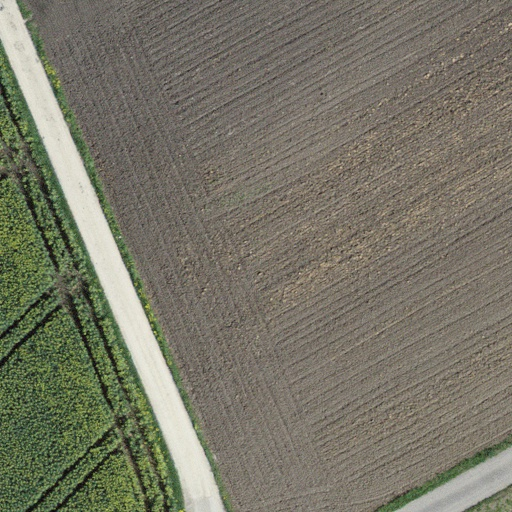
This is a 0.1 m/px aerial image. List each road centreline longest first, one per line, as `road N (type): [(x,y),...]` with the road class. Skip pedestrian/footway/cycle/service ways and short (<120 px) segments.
road 1 (track): [(189,511),(0,24)]
road 2 (unclassified): [(511,443),(385,511)]
